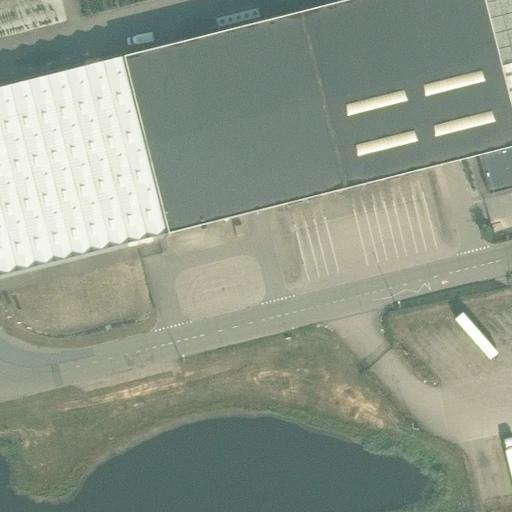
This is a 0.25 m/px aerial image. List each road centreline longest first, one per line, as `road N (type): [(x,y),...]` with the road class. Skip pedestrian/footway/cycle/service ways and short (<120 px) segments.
road 1 (tertiary): [(0,387),(511,259)]
road 2 (track): [(192,0),(0,47)]
